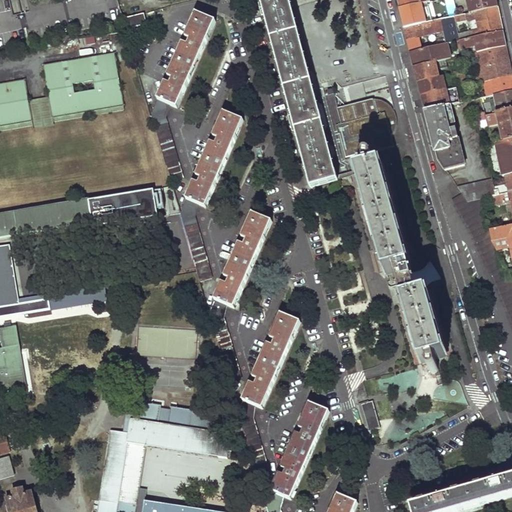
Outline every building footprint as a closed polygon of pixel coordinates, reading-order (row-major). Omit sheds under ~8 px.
[(257,0),(260,8),(263,7),(265,15),(291,115),(293,122),(290,123),(292,132),(296,131),(309,181),(313,180),(314,185),(337,178),(351,175),(354,170),(351,159),(364,156),(366,165),(367,167),(370,168),(372,168),(373,167),(375,166),(375,163),(374,161),(373,159),(369,159),(368,155),(379,152),(380,155),(384,154),(384,151),(395,148),(392,137),(394,135),(396,129),(397,126),(397,121),(397,117),(395,113),(393,110),(385,112),(382,101),(376,100),(368,101),(338,109),(333,90),(328,91),(329,96),(316,99),(289,0),(284,1),(283,0),(257,0)] [(421,4),(427,3),(426,0),(397,0),(399,9),(421,4)] [(465,0),(468,12),(464,12),(465,15),(498,7),(496,0),(465,0)] [(421,4),(399,9),(404,29),(426,24),(421,4)] [(501,21),(498,7),(465,15),(454,17),(455,23),(469,20),(470,23),(478,21),(480,30),(460,34),(462,41),(503,32),(501,21)] [(123,18),(127,29),(147,24),(144,13),(123,18)] [(158,101),(170,106),(178,109),(215,22),(195,14),(158,101)] [(438,47),(448,45),(445,31),(454,29),(453,24),(455,23),(454,17),(433,22),(435,33),(437,39),(438,47)] [(438,47),(437,39),(420,42),(419,37),(435,33),(433,22),(426,24),(404,29),(410,53),(438,47)] [(133,40),(141,37),(138,29),(130,31),(133,40)] [(462,41),(457,43),(458,49),(462,48),(462,50),(476,47),(477,54),(480,53),(506,47),(505,40),(503,32),(462,41)] [(436,63),(451,60),(448,45),(438,47),(410,53),(412,61),(414,68),(436,63)] [(506,47),(480,53),(483,67),(509,61),(508,54),(506,47)] [(477,54),(475,54),(478,68),(483,67),(480,53),(477,54)] [(51,99),(55,117),(80,113),(79,110),(89,108),(99,106),(100,109),(125,105),(117,55),(46,68),(51,99)] [(509,61),(483,67),(486,76),(480,77),(477,78),(479,83),(484,82),(489,81),(511,75),(511,72),(511,68),(509,61)] [(414,68),(417,82),(439,77),(436,63),(414,68)] [(459,73),(460,72),(459,66),(449,68),(450,75),(459,73)] [(462,87),(467,86),(463,71),(460,72),(459,73),(460,80),(462,87)] [(421,96),(439,92),(438,84),(445,82),(444,79),(447,78),(446,75),(444,76),(439,77),(417,82),(419,90),(421,96)] [(511,75),(489,81),(493,96),(501,94),(511,91),(511,75)] [(462,87),(460,80),(452,82),(454,89),(456,88),(462,87)] [(489,81),(484,82),(487,97),(493,96),(489,81)] [(0,87),(0,123),(7,122),(7,125),(33,121),(30,102),(27,83),(0,87)] [(425,112),(452,106),(460,104),(456,88),(454,89),(439,92),(421,96),(423,105),(425,112)] [(511,91),(501,94),(502,98),(491,100),(494,111),(504,109),(505,113),(511,110),(511,91)] [(0,126),(0,132),(126,110),(125,105),(100,109),(90,111),(80,113),(55,117),(51,99),(30,102),(33,121),(0,126)] [(170,106),(158,101),(152,114),(172,182),(183,179),(165,117),(170,106)] [(388,104),(382,101),(385,112),(393,110),(388,104)] [(428,127),(435,152),(437,153),(438,161),(437,161),(444,171),(465,165),(452,106),(425,112),(428,127)] [(511,110),(505,113),(487,117),(486,113),(476,115),(478,125),(482,125),(481,121),(487,120),(488,126),(501,124),(505,143),(511,141),(511,110)] [(186,200),(198,205),(206,208),(243,121),(224,113),(186,200)] [(511,141),(505,143),(496,144),(503,178),(505,178),(511,175),(511,141)] [(426,287),(429,285),(425,278),(422,272),(418,273),(412,273),(383,168),(376,170),(368,172),(358,175),(387,276),(392,274),(396,273),(400,288),(410,322),(422,365),(429,362),(436,360),(446,358),(434,316),(428,295),(425,296),(423,292),(424,289),(426,287)] [(493,188),(495,197),(511,193),(511,175),(505,178),(507,185),(493,188)] [(338,181),(337,178),(314,185),(313,180),(309,181),(311,189),(338,181)] [(493,188),(492,180),(460,187),(462,195),(463,197),(467,203),(479,200),(493,197),(495,197),(493,188)] [(511,193),(495,197),(493,197),(496,206),(511,203),(511,209),(511,193)] [(463,197),(462,195),(452,201),(456,209),(463,220),(477,246),(489,270),(494,281),(500,295),(506,309),(511,324),(511,280),(497,251),(492,243),(489,230),(479,200),(467,203),(463,197)] [(198,205),(186,200),(181,213),(201,283),(212,279),(194,218),(198,205)] [(0,242),(93,226),(89,203),(0,217),(0,242)] [(215,300),(227,305),(234,309),(272,222),(253,214),(215,300)] [(511,225),(489,230),(492,243),(497,251),(510,249),(511,259),(511,225)] [(433,283),(439,283),(433,274),(428,263),(425,269),(422,272),(425,278),(429,285),(433,283)] [(227,305),(215,300),(210,313),(231,382),(241,379),(223,317),(227,305)] [(0,324),(1,330),(17,328),(14,312),(0,314),(0,324)] [(243,401),(255,406),(263,410),(300,323),(281,315),(243,401)] [(0,349),(0,385),(5,385),(6,393),(11,392),(12,398),(27,396),(17,328),(1,330),(4,349),(0,349)] [(431,373),(435,374),(440,373),(438,368),(437,366),(434,364),(431,365),(429,368),(429,371),(431,373)] [(369,402),(359,405),(368,433),(382,428),(373,400),(369,402)] [(112,430),(99,511),(137,511),(147,445),(230,457),(233,434),(210,431),(213,412),(173,406),(172,409),(162,408),(163,404),(140,401),(139,411),(129,410),(128,419),(132,420),(130,433),(126,432),(112,430)] [(255,406),(243,401),(239,411),(257,471),(268,468),(253,418),(255,406)] [(271,492),(284,497),(291,500),(329,413),(310,404),(271,492)] [(6,433),(0,434),(0,454),(11,452),(6,433)] [(0,459),(0,478),(14,475),(10,457),(0,459)] [(461,511),(511,497),(511,479),(413,507),(414,511),(461,511)] [(13,496),(5,499),(8,511),(37,511),(32,492),(23,493),(22,489),(12,491),(13,496)] [(284,497),(271,492),(266,504),(268,511),(281,511),(281,510),(284,497)] [(354,511),(358,504),(338,496),(330,511),(354,511)]
